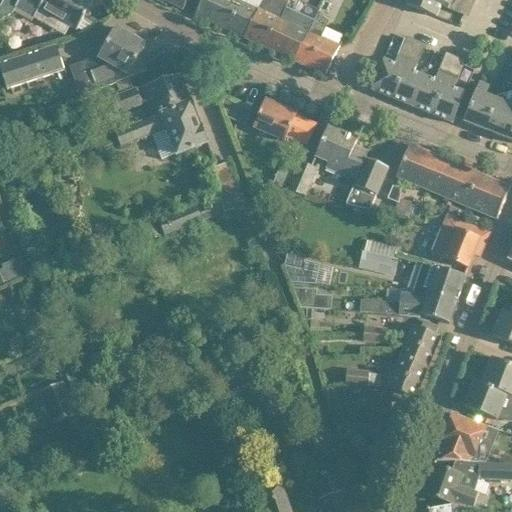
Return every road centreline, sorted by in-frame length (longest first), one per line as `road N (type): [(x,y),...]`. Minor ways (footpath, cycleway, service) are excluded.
road 1 (residential): [(511,218),(395,511)]
road 2 (residential): [(341,98),(124,0)]
road 3 (residential): [(511,163),(341,98)]
